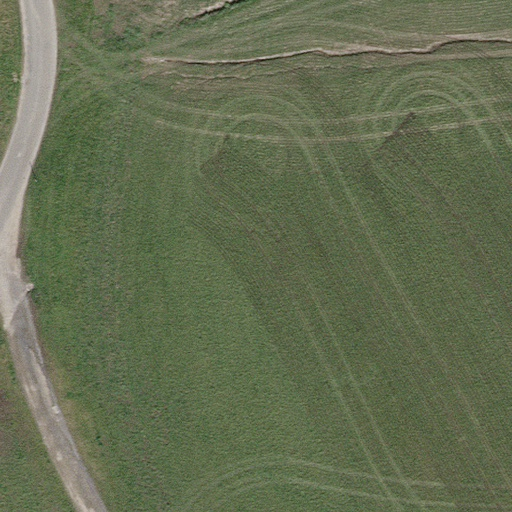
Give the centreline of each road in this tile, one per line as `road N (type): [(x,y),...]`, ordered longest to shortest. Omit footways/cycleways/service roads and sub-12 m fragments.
road 1 (track): [(0,279),(62,430),(108,511)]
road 2 (residential): [(0,187),(33,73),(25,0)]
